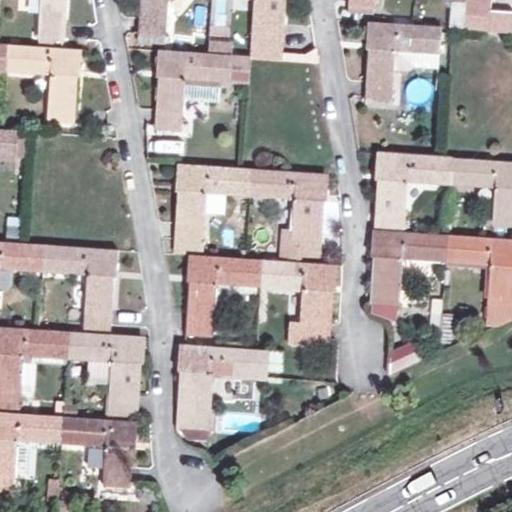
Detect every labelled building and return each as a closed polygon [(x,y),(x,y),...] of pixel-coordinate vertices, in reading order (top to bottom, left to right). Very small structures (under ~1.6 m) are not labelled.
[(40,0),(38,27),(34,26),(33,34),(38,35),(38,39),(63,41),(66,0),(40,0)] [(141,0),(139,32),(164,34),(167,0),(141,0)] [(256,0),(253,45),(279,47),(282,0),(256,0)] [(349,0),(349,6),(374,7),(374,0),(464,0),(463,14),(489,16),(490,0),(349,0)] [(439,53),(440,27),(418,25),(369,21),(367,48),(370,48),(366,101),(391,104),(395,50),(439,53)] [(0,70),(6,71),(8,44),(0,43),(0,70)] [(8,44),(6,71),(50,74),(47,121),(73,122),(76,76),(80,76),(81,49),(8,44)] [(228,81),(230,54),(208,53),(158,49),(157,75),(160,76),(156,128),(181,130),(185,79),(228,81)] [(0,154),(15,156),(16,130),(2,129),(0,129),(0,154)] [(157,141),(156,152),(183,153),(183,142),(157,141)] [(451,184),(453,157),(380,152),(378,179),(381,179),(378,229),(407,231),(408,210),(405,210),(406,181),(451,184)] [(511,161),(453,157),(451,184),(495,187),(492,220),(511,221),(511,161)] [(249,196),(251,169),(179,164),(177,190),(180,190),(177,242),(200,244),(204,192),(249,196)] [(251,169),(249,196),(293,199),(291,230),(282,229),(279,260),(289,261),(291,245),(316,247),(320,200),(322,200),(325,174),(251,169)] [(209,197),(209,214),(227,215),(228,197),(209,197)] [(445,261),(447,234),(407,231),(378,229),(375,229),(373,256),(375,256),(372,302),(397,304),(400,258),(445,261)] [(511,238),(447,234),(445,261),(489,264),(485,323),(495,324),(511,318),(511,310),(511,238)] [(0,267),(43,271),(45,244),(0,240),(0,267)] [(45,244),(43,271),(89,274),(85,326),(109,327),(113,275),(116,276),(118,249),(45,244)] [(261,286),(263,259),(189,254),(187,280),(190,280),(186,333),(211,335),(216,283),(261,286)] [(263,259),(261,286),(305,288),(300,342),(326,344),(329,290),(333,290),(335,264),(289,261),(279,260),(263,259)] [(452,314),(441,313),(440,340),(451,341),(452,314)] [(68,357),(69,331),(0,326),(0,400),(20,402),(20,395),(34,396),(37,355),(68,357)] [(69,331),(68,357),(112,361),(108,414),(135,415),(138,363),(141,364),(143,336),(69,331)] [(422,337),(391,348),(389,372),(421,357),(422,337)] [(267,350),(256,349),(183,344),(181,371),(184,372),(179,428),(205,430),(208,373),(265,377),(267,350)] [(43,400),(43,410),(53,410),(53,400),(43,400)] [(58,401),(57,415),(63,415),(77,416),(78,404),(64,403),(64,401),(58,401)] [(61,443),(63,415),(57,415),(0,410),(0,497),(12,499),(14,478),(21,479),(22,464),(38,448),(61,449),(61,443)] [(63,415),(61,443),(106,446),(103,486),(129,488),(132,447),(135,448),(137,421),(77,416),(63,415)]
